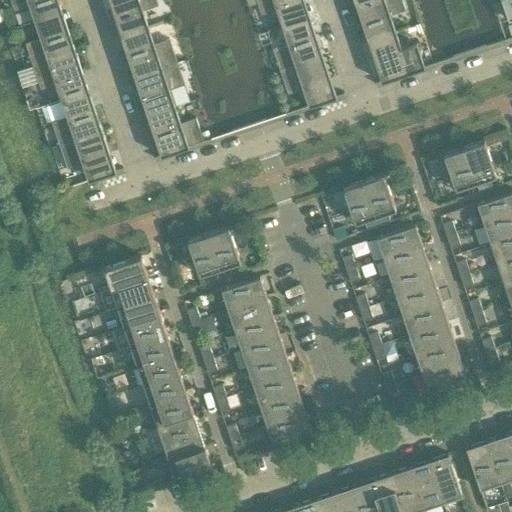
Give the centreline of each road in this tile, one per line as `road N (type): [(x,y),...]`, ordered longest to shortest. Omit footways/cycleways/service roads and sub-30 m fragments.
road 1 (residential): [(238,491),(159,240),(284,198)]
road 2 (residential): [(493,406),(412,155)]
road 3 (residential): [(368,448),(284,198)]
road 4 (residential): [(146,185),(85,0)]
road 5 (residential): [(373,108),(511,61)]
road 6 (residential): [(238,491),(368,448)]
road 7 (residential): [(284,198),(412,155)]
road 8 (residential): [(368,448),(493,406)]
road 9 (residential): [(146,185),(266,144)]
